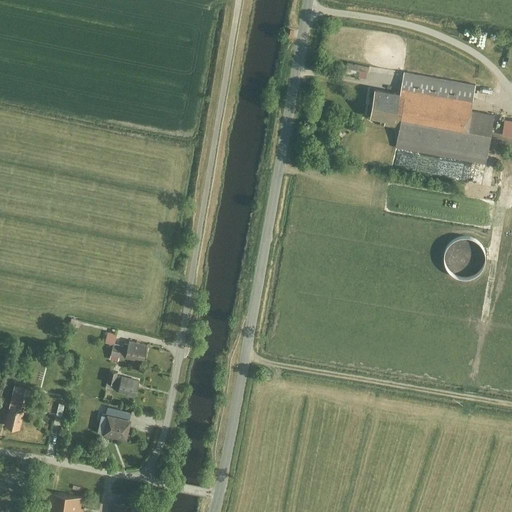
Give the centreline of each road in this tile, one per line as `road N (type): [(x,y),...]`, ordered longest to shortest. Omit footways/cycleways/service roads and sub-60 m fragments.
road 1 (tertiary): [(218,494),(309,2)]
road 2 (track): [(181,349),(238,0)]
road 3 (track): [(244,357),(511,405)]
road 4 (unclassified): [(511,88),(485,58),(446,34),(309,2)]
road 5 (residential): [(0,450),(149,481)]
road 6 (residential): [(149,481),(181,349)]
